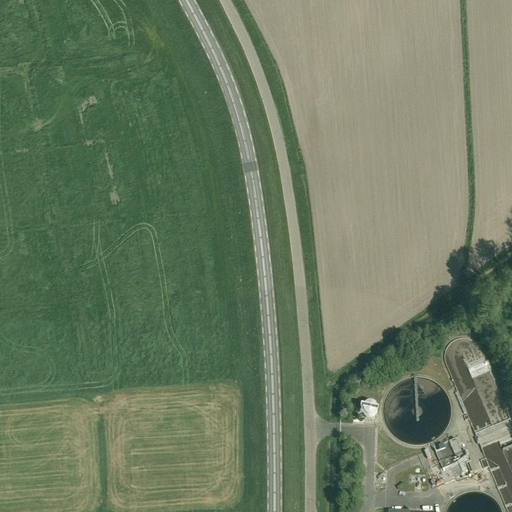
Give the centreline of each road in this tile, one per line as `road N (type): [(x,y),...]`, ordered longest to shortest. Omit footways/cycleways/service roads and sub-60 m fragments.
road 1 (primary): [(274,511),(251,174),(229,92),(184,0)]
road 2 (unclassified): [(307,511),(303,343),(285,165),(261,74),(226,0)]
